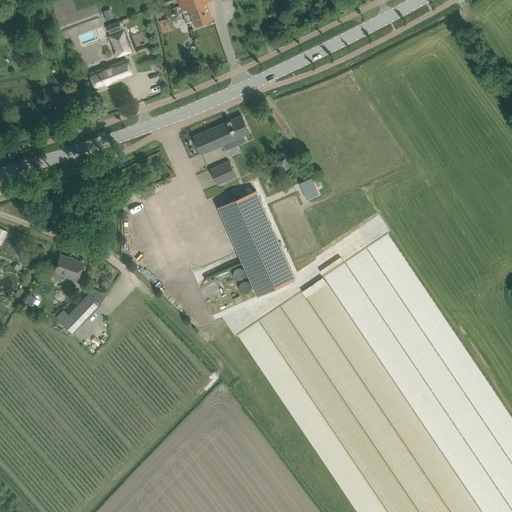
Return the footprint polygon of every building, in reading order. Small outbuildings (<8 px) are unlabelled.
[(179,0),(179,1),(183,10),(190,8),(195,25),(212,19),(207,2),(212,0),(179,0)] [(163,33),(173,30),(170,17),(159,20),(163,33)] [(109,33),(122,29),(119,21),(106,25),(109,33)] [(108,35),(116,58),(132,52),(124,30),(108,35)] [(89,73),(91,80),(95,89),(132,75),(126,59),(89,73)] [(202,153),(226,143),(229,149),(246,141),(244,135),(249,132),(242,115),(194,136),(202,153)] [(284,154),(273,162),(280,172),(291,164),(284,154)] [(223,164),(211,169),(217,184),(229,179),(223,164)] [(302,182),(309,200),(321,195),(314,177),(302,182)] [(258,295),(295,278),(256,190),(219,206),(258,295)] [(364,241),(343,256),(347,262),(368,248),(364,241)] [(60,255),(54,269),(52,275),(54,279),(59,281),(64,279),(65,277),(76,281),(83,263),(82,263),(82,264),(74,261),(74,260),(60,255)] [(29,292),(23,303),(31,307),(37,297),(29,292)] [(73,333),(80,327),(101,304),(89,293),(68,315),(63,311),(56,317),(73,333)]
